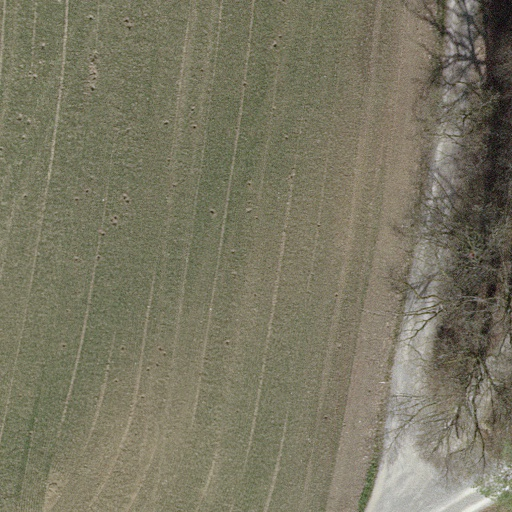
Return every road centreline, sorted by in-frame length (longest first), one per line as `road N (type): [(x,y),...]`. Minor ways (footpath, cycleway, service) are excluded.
road 1 (track): [(467,0),(468,122),(378,511)]
road 2 (track): [(394,511),(511,351)]
